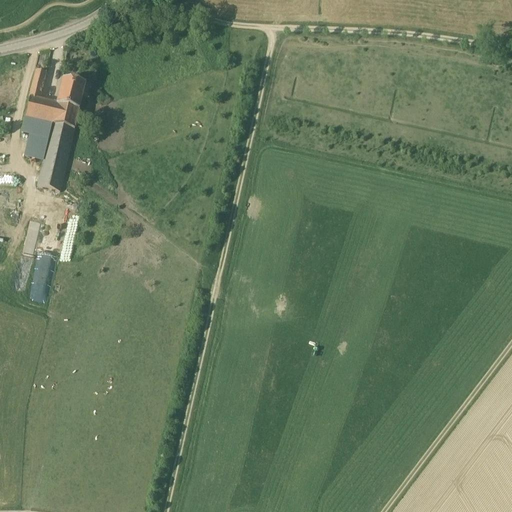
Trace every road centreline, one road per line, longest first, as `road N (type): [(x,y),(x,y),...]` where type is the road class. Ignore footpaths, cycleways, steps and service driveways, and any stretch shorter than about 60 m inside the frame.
road 1 (track): [(166,511),(275,27)]
road 2 (track): [(275,27),(511,48)]
road 3 (track): [(383,511),(511,342)]
road 4 (track): [(275,27),(215,21),(145,0)]
road 5 (tertiary): [(0,50),(93,21),(120,0)]
